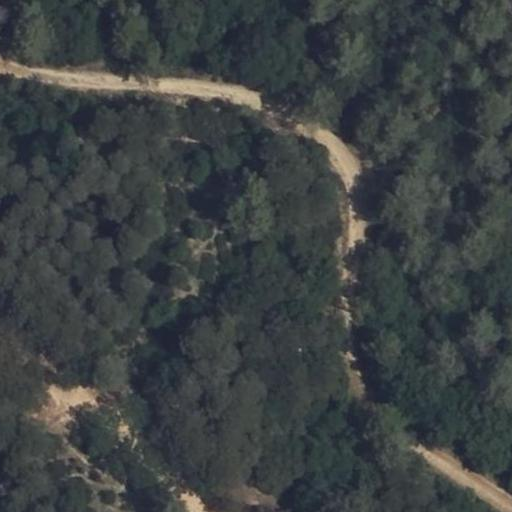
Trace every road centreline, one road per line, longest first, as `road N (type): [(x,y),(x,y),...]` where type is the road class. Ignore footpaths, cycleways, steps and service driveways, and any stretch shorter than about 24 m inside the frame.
road 1 (track): [(511,501),(411,442),(378,387),(352,315),(370,241),(353,164),(286,124),(0,80)]
road 2 (track): [(0,325),(201,511)]
